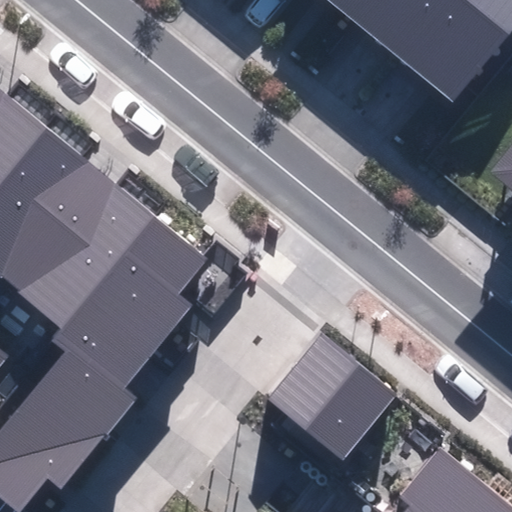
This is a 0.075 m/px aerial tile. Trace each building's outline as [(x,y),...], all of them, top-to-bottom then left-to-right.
[(430,0),(338,0),(334,6),(389,51),(430,0)] [(511,12),(511,0),(430,0),(389,51),(444,96),(511,12)] [(0,431),(0,496),(19,511),(22,511),(49,480),(63,491),(140,398),(127,388),(195,307),(178,293),(207,257),(0,86),(0,278),(62,330),(52,342),(66,353),(0,431)] [(511,138),(486,170),(511,191),(511,138)] [(267,399),(345,461),(399,394),(321,332),(267,399)] [(0,367),(9,356),(0,348),(0,367)] [(511,511),(511,508),(438,449),(399,498),(409,506),(404,511),(511,511)]
